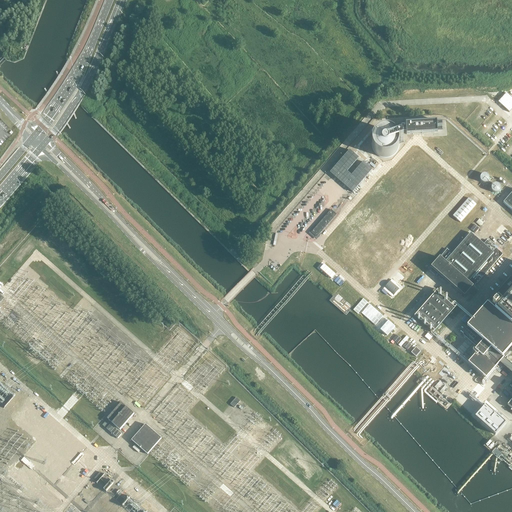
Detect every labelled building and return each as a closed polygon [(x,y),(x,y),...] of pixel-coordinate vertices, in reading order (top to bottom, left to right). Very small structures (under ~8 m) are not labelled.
[(406,121),(407,132),(438,130),(438,128),(443,128),(443,121),(437,121),(437,119),(406,121)] [(373,133),(374,156),(396,155),(395,141),(400,141),(400,137),(396,137),(396,132),(373,133)] [(350,150),(330,173),(343,184),(344,185),(353,192),(372,170),(363,162),(351,176),(347,172),(359,158),(350,150)] [(483,174),(482,175),(481,175),(481,176),(480,176),(480,177),(480,178),(480,179),(480,180),(480,181),(481,181),(481,182),(482,182),(482,183),(483,183),(484,183),(485,183),(486,183),(487,183),(487,182),(488,182),(488,181),(489,181),(489,180),(489,179),(489,178),(489,177),(489,176),(488,176),(488,175),(487,175),(487,174),(486,174),(485,174),(484,174),(483,174)] [(493,185),(492,185),(492,186),(492,187),(491,187),(491,188),(491,189),(492,190),(492,191),(493,192),(494,193),(495,193),(496,193),(497,193),(498,193),(499,192),(499,191),(500,191),(500,190),(500,189),(501,189),(501,188),(500,188),(500,187),(500,186),(500,185),(499,185),(498,184),(497,184),(496,184),(495,184),(494,184),(493,185)] [(511,193),(503,203),(511,210),(511,193)] [(469,198),(453,216),(461,223),(476,205),(469,198)] [(316,225),(309,234),(316,240),(321,235),(320,234),(337,215),(331,210),(317,226),(316,225)] [(471,229),(476,233),(480,228),(475,224),(471,229)] [(440,258),(431,268),(458,292),(464,297),(477,283),(477,284),(503,254),(487,241),(484,245),(471,233),(452,254),(447,249),(440,258)] [(511,279),(510,278),(463,332),(478,347),(475,351),(474,351),(474,350),(473,350),(473,351),(472,351),(472,352),(473,352),(473,353),(475,354),(475,355),(476,356),(470,363),(486,376),(511,346),(511,279)] [(436,292),(416,315),(435,331),(455,308),(436,292)] [(398,343),(402,338),(397,335),(393,339),(398,343)] [(411,353),(416,357),(420,352),(416,348),(411,353)] [(511,364),(504,358),(500,362),(511,371),(511,364)] [(440,381),(434,388),(436,390),(442,383),(440,381)] [(0,405),(4,408),(15,396),(0,382),(0,405)] [(439,392),(441,394),(447,388),(445,386),(439,392)] [(230,404),(234,408),(240,401),(236,398),(230,404)] [(107,419),(120,430),(134,414),(121,403),(107,419)] [(486,405),(476,417),(496,434),(506,423),(486,405)] [(31,410),(23,418),(83,471),(91,462),(31,410)] [(146,425),(132,441),(148,454),(162,439),(146,425)] [(496,447),(491,452),(492,454),(496,457),(497,458),(502,453),(496,447)] [(21,461),(32,471),(35,467),(24,457),(21,461)] [(147,511),(112,481),(104,474),(97,483),(104,490),(129,511),(147,511)]
